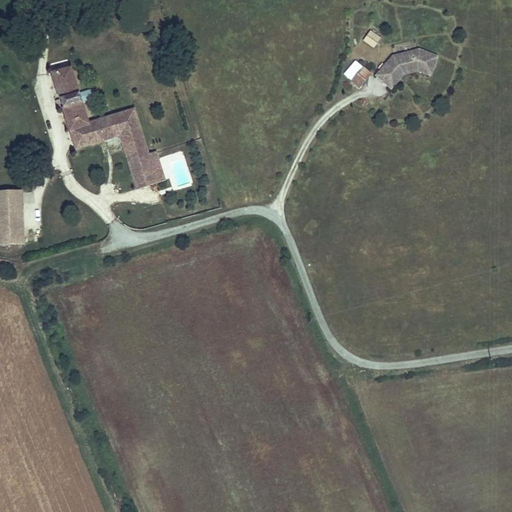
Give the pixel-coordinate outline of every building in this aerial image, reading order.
[(369,31),(362,42),(374,49),(381,38),(369,31)] [(375,77),(384,85),(394,73),(415,68),(416,72),(429,77),(436,58),(417,51),(391,58),(375,77)] [(362,66),(349,81),(359,90),(372,75),(362,66)] [(69,68),(51,73),(74,145),(118,130),(128,160),(147,154),(131,105),(86,120),(69,68)] [(394,73),(384,85),(390,90),(403,75),(416,72),(415,68),(394,73)] [(147,154),(128,160),(137,189),(157,183),(147,154)] [(128,169),(118,170),(121,191),(131,190),(128,169)] [(0,193),(0,245),(21,245),(20,193),(0,193)]
